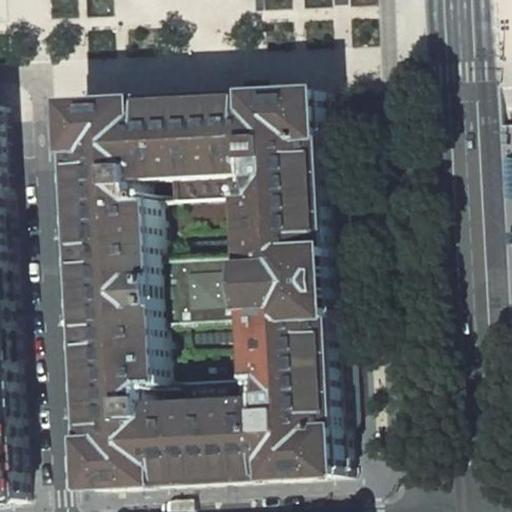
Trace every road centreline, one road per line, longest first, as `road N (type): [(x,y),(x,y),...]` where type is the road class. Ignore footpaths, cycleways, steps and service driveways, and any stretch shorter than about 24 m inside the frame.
road 1 (primary): [(485,511),(457,0)]
road 2 (residential): [(388,0),(415,511)]
road 3 (residential): [(33,78),(43,103),(67,511)]
